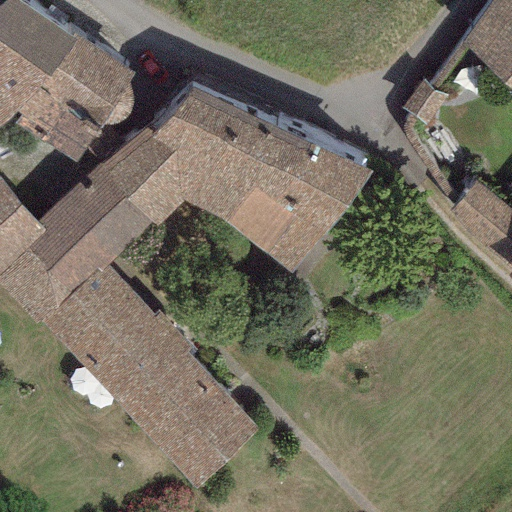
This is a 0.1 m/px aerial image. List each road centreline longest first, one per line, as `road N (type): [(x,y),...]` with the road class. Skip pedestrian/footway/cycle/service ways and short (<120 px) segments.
road 1 (residential): [(458,0),(374,103),(319,96),(152,27),(113,0)]
road 2 (track): [(374,103),(412,220),(511,303)]
